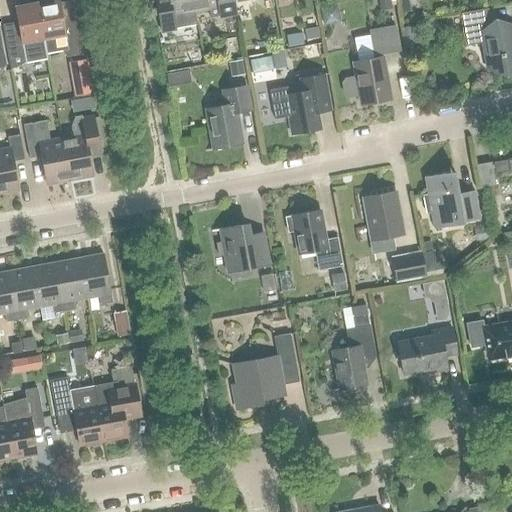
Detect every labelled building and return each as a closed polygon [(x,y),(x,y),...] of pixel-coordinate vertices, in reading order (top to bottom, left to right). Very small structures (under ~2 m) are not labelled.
[(76,19),(62,22),(58,0),(52,0),(36,3),(45,52),(46,52),(62,49),(66,58),(83,55),(76,19)] [(164,0),(155,2),(161,31),(197,25),(195,11),(192,0),(164,0)] [(192,0),(195,11),(208,9),(210,18),(236,14),(233,0),(192,0)] [(392,10),(390,0),(377,0),(379,12),(392,10)] [(19,30),(3,33),(10,70),(13,69),(24,64),(48,60),(46,52),(45,52),(36,3),(14,7),(19,30)] [(493,8),(460,14),(466,46),(467,46),(467,43),(481,41),(486,64),(487,70),(493,73),(511,69),(511,25),(507,24),(492,27),(489,9),(493,9),(493,8)] [(353,63),(355,78),(345,80),(342,83),(344,95),(348,97),(359,95),(361,105),(390,100),(382,57),(381,58),(381,55),(399,51),(395,27),(369,31),(374,59),(353,63)] [(319,38),(318,28),(305,30),(306,41),(319,38)] [(275,71),(287,68),(284,53),(272,56),(275,71)] [(244,75),(242,60),(229,62),(230,76),(244,75)] [(188,70),(166,74),(167,81),(189,77),(188,70)] [(287,87),(269,91),(274,120),(287,117),(291,135),(320,129),(317,113),(330,110),(323,75),(299,80),(301,93),(288,95),(287,87)] [(71,81),(74,98),(92,95),(93,95),(90,78),(89,78),(71,81)] [(250,110),(246,87),(222,91),(225,106),(205,110),(213,150),(242,144),(236,113),(250,110)] [(94,96),(71,100),(73,112),(96,108),(94,96)] [(73,137),(61,140),(69,180),(92,176),(88,158),(100,155),(93,117),(82,119),(82,116),(74,117),(71,127),(73,137)] [(46,184),(69,180),(61,140),(50,142),(46,121),(23,125),(29,159),(41,157),(46,184)] [(0,151),(0,192),(18,190),(12,162),(24,160),(20,135),(8,137),(10,149),(0,151)] [(491,162),(475,165),(480,189),(496,186),(493,170),(494,170),(495,174),(509,171),(507,160),(493,163),(493,166),(492,166),(491,162)] [(454,172),(448,173),(424,177),(427,194),(422,195),(422,197),(423,196),(426,214),(431,213),(434,229),(464,224),(464,223),(479,220),(474,191),(458,194),(454,172)] [(403,234),(398,209),(395,193),(363,199),(371,240),(403,234)] [(288,233),(295,232),(299,254),(314,252),(318,271),(342,267),(337,238),(324,240),(318,211),(284,217),(284,219),(285,219),(288,233)] [(227,273),(269,265),(264,241),(250,244),(247,224),(211,231),(212,232),(219,231),(222,242),(216,243),(218,256),(224,255),(227,273)] [(489,240),(487,227),(473,230),(475,242),(489,240)] [(419,253),(392,258),(396,282),(424,276),(419,253)] [(103,254),(79,259),(86,299),(98,297),(100,305),(112,303),(103,254)] [(79,259),(55,263),(64,312),(76,309),(74,301),(86,299),(79,259)] [(55,263),(31,267),(39,308),(51,305),(52,314),(64,312),(55,263)] [(31,267),(8,272),(17,320),(29,318),(27,310),(39,308),(31,267)] [(6,322),(17,320),(8,272),(0,273),(0,314),(4,314),(6,322)] [(347,290),(343,273),(330,276),(334,293),(347,290)] [(276,291),(273,274),(260,276),(263,293),(276,291)] [(445,301),(434,303),(438,320),(449,318),(445,301)] [(365,305),(351,308),(354,324),(368,321),(365,305)] [(113,313),(118,337),(129,335),(125,311),(113,313)] [(485,345),(487,361),(505,357),(505,359),(511,357),(511,321),(483,327),(482,321),(466,324),(471,347),(485,345)] [(349,348),(331,351),(339,390),(366,385),(360,354),(374,351),(369,325),(345,330),(349,348)] [(403,375),(428,370),(429,373),(447,370),(444,356),(456,354),(451,328),(430,332),(431,337),(397,343),(399,354),(395,360),(401,364),(403,375)] [(83,341),(81,329),(67,332),(69,344),(83,341)] [(69,344),(67,333),(55,336),(57,346),(69,344)] [(275,394),(283,392),(284,396),(284,395),(282,385),(299,382),(290,334),(273,337),(277,357),(232,365),(236,385),(231,386),(236,409),(268,403),(267,399),(275,397),(275,394)] [(36,349),(34,337),(21,339),(23,352),(36,349)] [(22,352),(21,342),(10,344),(12,354),(22,352)] [(23,359),(26,372),(42,369),(40,356),(23,359)] [(121,404),(133,402),(137,401),(134,384),(131,367),(110,370),(113,386),(93,389),(103,442),(127,438),(121,404)] [(79,447),(103,442),(93,389),(70,394),(67,378),(49,381),(56,416),(73,413),(79,447)] [(6,422),(13,459),(36,455),(30,421),(42,419),(37,388),(24,391),(26,402),(3,406),(3,407),(6,422)] [(0,461),(13,459),(6,422),(3,407),(0,407),(0,461)]
